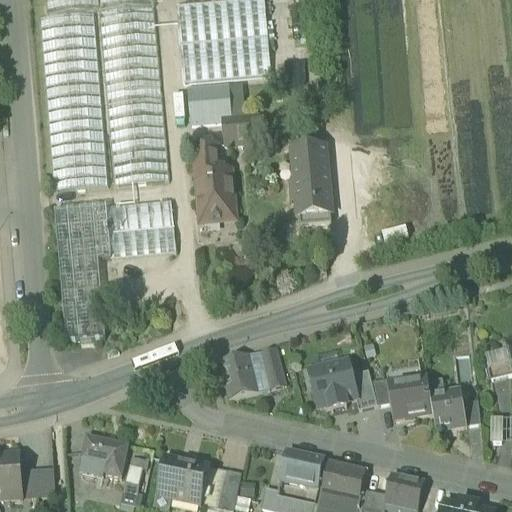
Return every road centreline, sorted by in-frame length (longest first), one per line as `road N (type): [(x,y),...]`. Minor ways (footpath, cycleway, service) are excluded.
road 1 (residential): [(44,405),(13,0)]
road 2 (residential): [(170,362),(188,406),(208,420),(511,487)]
road 3 (residential): [(170,362),(511,260)]
road 4 (residential): [(44,405),(170,362)]
